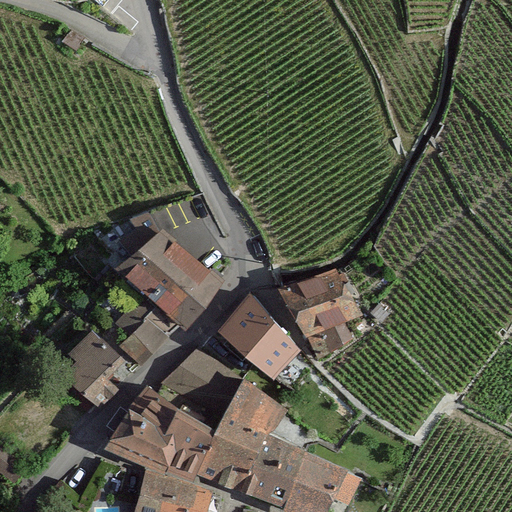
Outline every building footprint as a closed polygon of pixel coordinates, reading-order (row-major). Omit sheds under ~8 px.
[(115,269),(178,329),(212,280),(154,237),(115,269)] [(314,279),(281,291),(316,355),(347,344),(341,323),(358,318),(337,276),(314,279)] [(223,329),(274,370),(295,346),(251,295),(223,329)] [(139,365),(161,341),(130,312),(117,326),(132,340),(123,350),(139,365)] [(64,379),(96,407),(108,393),(97,383),(115,362),(88,338),(71,358),(77,364),(64,379)] [(146,391),(121,424),(105,451),(147,470),(136,511),(201,511),(205,494),(187,489),(191,475),(288,511),(326,511),(331,502),(348,507),(356,484),(259,439),(278,412),(195,353),(163,383),(156,401),(146,391)] [(22,467),(0,450),(0,475),(10,483),(22,467)]
